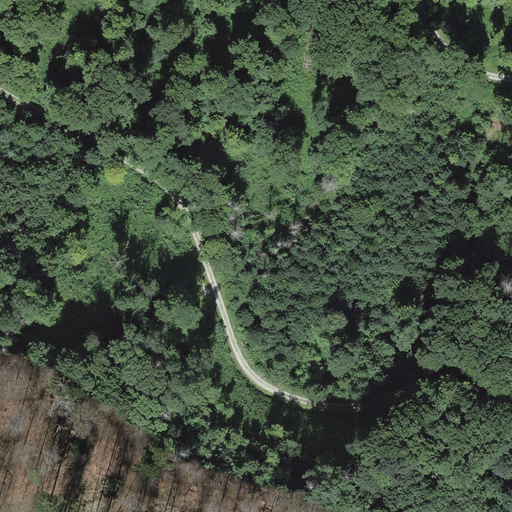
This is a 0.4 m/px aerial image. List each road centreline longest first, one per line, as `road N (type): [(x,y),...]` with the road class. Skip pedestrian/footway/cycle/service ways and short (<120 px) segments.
road 1 (track): [(511,401),(485,383),(452,380),(364,406),(321,402),(249,372),(192,220),(155,175),(0,91)]
road 2 (track): [(417,0),(448,52),(491,75),(511,75)]
